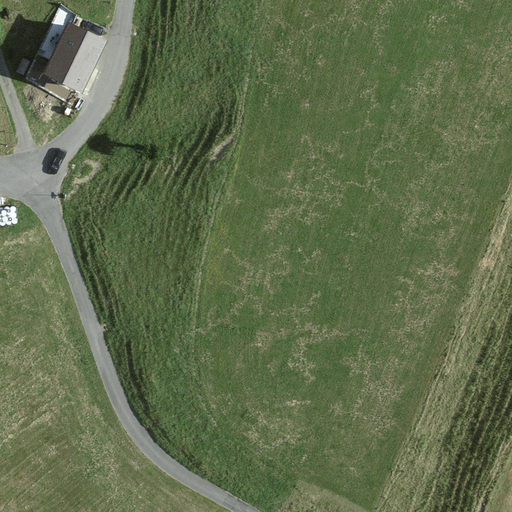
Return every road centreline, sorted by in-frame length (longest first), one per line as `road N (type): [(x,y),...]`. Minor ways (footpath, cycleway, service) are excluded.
road 1 (unclassified): [(241,511),(171,466),(125,418),(32,176)]
road 2 (unclassified): [(32,176),(66,154),(100,108),(126,0)]
